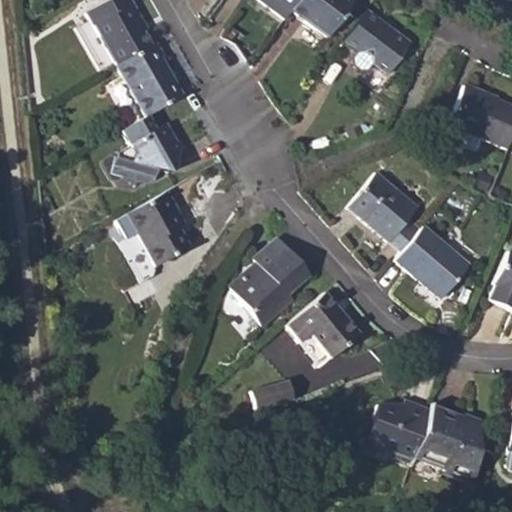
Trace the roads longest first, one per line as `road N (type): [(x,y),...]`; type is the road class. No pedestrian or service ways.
road 1 (residential): [(511,361),(454,357),(388,323),(275,193),(165,0)]
road 2 (track): [(70,511),(43,441),(0,25)]
